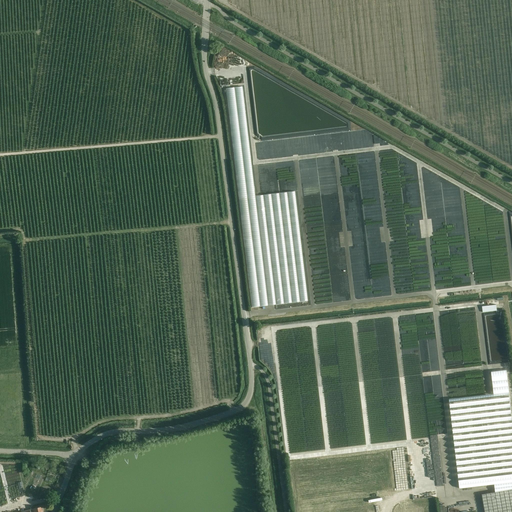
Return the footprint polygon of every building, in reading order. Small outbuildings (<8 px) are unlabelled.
[(243,86),(226,88),(251,308),(307,302),(294,190),(256,194),(250,143),(243,86)] [(498,244),(494,244),(493,266),(497,267),(496,269),(504,270),(504,267),(505,267),(505,264),(506,245),(498,245),(498,244)] [(483,312),(497,311),(496,304),(482,306),(483,312)] [(449,400),(460,487),(494,483),(496,492),(482,494),(484,511),(511,511),(511,420),(506,369),(491,371),(494,394),(491,395),(486,395),(485,395),(449,400)] [(434,438),(430,438),(436,497),(447,495),(447,489),(439,490),(438,486),(443,486),(439,451),(436,451),(434,438)]
